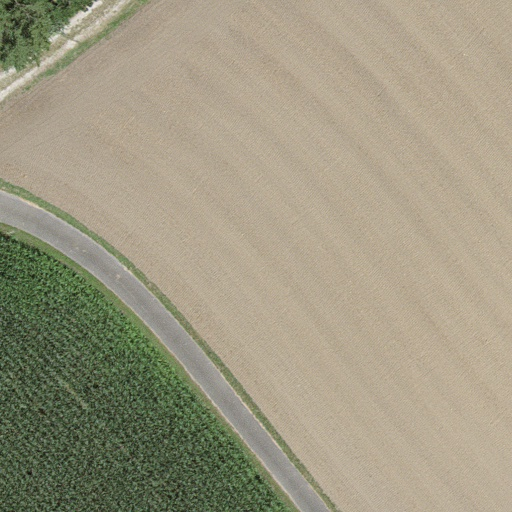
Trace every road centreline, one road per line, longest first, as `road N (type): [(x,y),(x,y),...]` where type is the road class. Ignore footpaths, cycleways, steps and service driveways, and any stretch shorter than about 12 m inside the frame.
road 1 (track): [(0,209),(95,259),(153,311),(315,511)]
road 2 (track): [(121,0),(0,92)]
